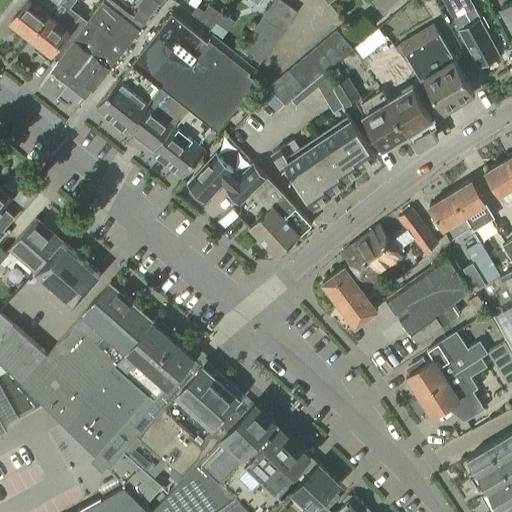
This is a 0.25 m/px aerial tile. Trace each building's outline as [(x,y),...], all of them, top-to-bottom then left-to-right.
[(43,0),(39,6),(31,0),(27,0),(11,21),(31,37),(59,0),(43,0)] [(50,53),(66,34),(69,30),(78,17),(69,11),(76,0),(59,0),(31,37),(50,53)] [(295,11),(279,0),(275,0),(270,8),(288,21),(295,11)] [(377,7),(383,14),(399,0),(373,0),(372,1),(377,7)] [(442,0),(479,66),(499,55),(484,28),(488,26),(474,0),(470,2),(468,0),(442,0)] [(66,34),(50,53),(60,61),(58,63),(93,90),(127,46),(139,29),(103,1),(90,17),(73,40),(66,34)] [(511,1),(502,7),(511,24),(511,1)] [(211,28),(221,14),(209,5),(203,13),(196,8),(192,15),(211,28)] [(371,24),(383,14),(377,7),(365,17),(371,24)] [(288,21),(270,8),(263,18),(281,31),(288,21)] [(144,26),(150,18),(139,10),(133,18),(144,26)] [(213,34),(207,41),(172,13),(120,78),(119,78),(97,106),(106,114),(111,108),(178,161),(173,167),(183,174),(205,146),(257,81),(249,74),(255,67),(213,34)] [(281,31),(263,18),(255,28),(274,41),(281,31)] [(433,23),(399,43),(405,54),(420,80),(424,77),(445,112),(475,93),(433,23)] [(274,41),(255,28),(248,38),(266,51),(274,41)] [(352,48),(336,30),(326,39),(341,57),(352,48)] [(266,51),(248,38),(241,48),(259,61),(266,51)] [(341,57),(326,39),(316,46),(316,47),(332,65),(341,57)] [(316,47),(307,55),(322,73),(332,65),(316,47)] [(413,90),(422,83),(394,47),(380,58),(393,75),(390,77),(393,83),(381,91),(390,105),(408,133),(431,119),(413,90)] [(322,73),(307,55),(297,62),(313,81),(322,73)] [(313,81),(297,62),(288,70),(303,89),(313,81)] [(303,89),(288,70),(278,79),(293,97),(303,89)] [(342,77),(337,70),(332,73),(337,80),(342,77)] [(318,88),(334,113),(343,108),(322,73),(303,89),(293,97),(291,99),(283,105),(297,106),(318,88)] [(348,78),(334,87),(345,105),(359,97),(348,78)] [(293,97),(278,79),(268,87),(283,105),(291,99),(293,97)] [(361,103),(367,114),(364,116),(383,148),(408,133),(390,105),(381,91),(361,103)] [(287,168),(313,207),(331,195),(330,193),(344,183),(343,181),(361,169),(360,168),(376,157),(348,116),(300,148),(293,139),(271,153),(283,170),(287,168)] [(227,190),(239,203),(266,177),(253,163),(240,178),(216,155),(188,185),(207,202),(223,184),(229,189),(227,190)] [(511,167),(507,159),(486,171),(500,195),(511,187),(511,167)] [(241,204),(251,194),(259,202),(264,197),(272,205),(249,228),(260,240),(280,222),(276,218),(284,211),(286,213),(294,206),(266,177),(239,203),(241,204)] [(465,216),(471,227),(480,241),(492,234),(476,209),(485,204),(471,180),(450,193),(465,216)] [(0,187),(0,211),(12,198),(0,187)] [(452,238),(471,227),(465,216),(450,193),(429,206),(443,229),(445,228),(452,238)] [(260,240),(276,256),(310,224),(294,206),(286,213),(284,211),(276,218),(280,222),(260,240)] [(397,217),(406,229),(389,241),(399,253),(415,241),(424,252),(436,243),(410,208),(397,217)] [(61,241),(35,219),(8,249),(34,272),(61,241)] [(342,252),(349,260),(366,283),(401,257),(399,253),(389,241),(377,225),(342,252)] [(511,237),(502,243),(511,260),(511,237)] [(74,306),(100,276),(61,241),(34,272),(74,306)] [(473,262),(461,270),(473,289),(497,273),(478,242),(465,250),(473,262)] [(0,245),(0,264),(9,254),(0,245)] [(435,316),(471,291),(446,256),(385,299),(417,343),(442,326),(435,316)] [(339,303),(361,287),(366,283),(349,260),(321,281),(339,303)] [(511,269),(499,276),(511,299),(511,269)] [(132,304),(108,283),(46,354),(0,313),(0,360),(43,403),(132,304)] [(377,309),(361,287),(339,303),(355,325),(377,309)] [(476,295),(466,302),(471,309),(481,302),(476,295)] [(151,321),(132,304),(43,403),(61,422),(82,398),(97,381),(121,355),(151,321)] [(151,321),(121,355),(135,368),(150,380),(170,356),(179,346),(151,321)] [(415,391),(418,396),(424,393),(446,379),(459,370),(468,365),(481,356),(487,353),(487,352),(480,340),(467,348),(456,331),(427,349),(433,359),(426,363),(423,358),(407,367),(410,373),(405,376),(409,381),(405,383),(412,394),(415,391)] [(498,370),(511,361),(511,357),(503,343),(487,352),(487,353),(498,370)] [(194,358),(179,346),(170,356),(185,368),(194,358)] [(127,377),(135,368),(121,355),(97,381),(133,413),(148,396),(127,377)] [(185,368),(170,356),(150,380),(160,389),(166,389),(185,368)] [(431,417),(454,402),(465,420),(484,408),(473,390),(478,387),(470,375),(487,365),(481,356),(468,365),(459,370),(446,379),(424,393),(418,396),(431,417)] [(0,431),(7,428),(21,420),(0,382),(0,371),(6,367),(0,361),(0,431)] [(221,382),(206,369),(202,366),(177,394),(176,401),(191,414),(221,382)] [(135,368),(127,377),(148,396),(155,395),(160,389),(150,380),(135,368)] [(133,413),(97,381),(82,398),(117,429),(133,413)] [(242,401),(221,382),(191,414),(213,433),(234,410),(242,401)] [(117,429),(82,398),(61,422),(91,451),(91,452),(94,454),(117,429)] [(191,414),(176,401),(150,431),(150,443),(147,447),(173,470),(176,472),(213,433),(191,414)] [(280,491),(313,454),(256,403),(243,418),(242,416),(199,461),(178,483),(169,493),(153,510),(151,511),(276,511),(289,499),(280,491)] [(234,410),(213,433),(176,472),(173,470),(171,472),(171,477),(178,483),(199,461),(242,416),(234,410)] [(511,454),(511,431),(459,462),(469,479),(511,454)] [(125,485),(151,511),(153,510),(169,493),(126,451),(108,469),(125,485)] [(511,454),(469,479),(480,497),(511,477),(511,454)] [(320,503),(339,483),(320,464),(293,492),(312,511),(310,511),(325,511),(328,510),(320,503)] [(488,511),(494,511),(495,511),(511,501),(511,477),(480,497),(488,511)] [(77,511),(151,511),(125,485),(81,510),(77,511)] [(343,502),(345,505),(336,511),(330,511),(328,510),(325,511),(368,511),(369,511),(354,497),(346,499),(343,502)] [(511,511),(511,501),(495,511),(511,511)]
